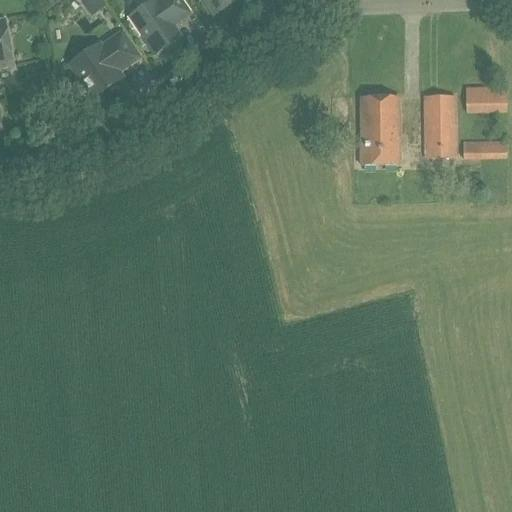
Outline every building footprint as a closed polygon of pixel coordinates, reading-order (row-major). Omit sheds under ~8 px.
[(155,0),(129,18),(155,56),(181,38),(172,26),(190,14),(180,0),(160,0),(156,3),(155,0)] [(203,0),(214,15),(236,0),(203,0)] [(0,69),(13,67),(5,20),(0,20),(0,69)] [(94,98),(121,79),(116,72),(136,58),(121,36),(101,50),(98,46),(71,65),(80,78),(77,81),(75,86),(75,90),(77,94),(80,97),(84,98),(89,98),(92,96),(94,98)] [(39,75),(42,89),(56,86),(53,73),(39,75)] [(466,115),(507,114),(507,88),(466,89),(466,115)] [(399,166),(398,98),(360,99),(361,167),(399,166)] [(455,160),(454,98),(424,98),(425,160),(455,160)] [(507,161),(507,150),(507,143),(463,143),(463,161),(507,161)]
